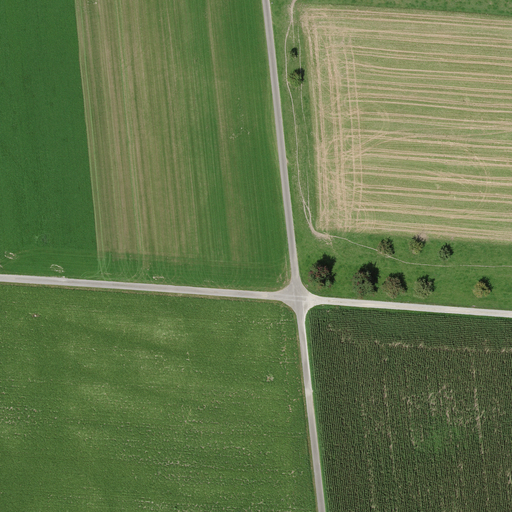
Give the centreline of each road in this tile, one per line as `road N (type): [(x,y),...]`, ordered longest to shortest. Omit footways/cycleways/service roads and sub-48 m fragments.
road 1 (track): [(267,0),(322,511)]
road 2 (track): [(511,314),(0,279)]
